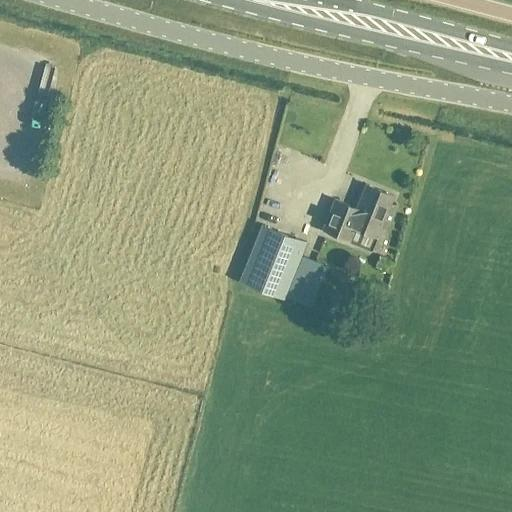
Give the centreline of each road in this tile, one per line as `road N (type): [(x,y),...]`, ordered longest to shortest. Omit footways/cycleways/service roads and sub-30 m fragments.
road 1 (unclassified): [(511,105),(288,62),(59,0)]
road 2 (primary): [(278,0),(511,60)]
